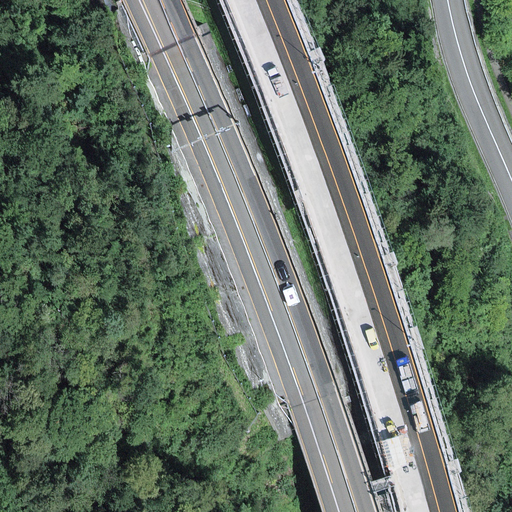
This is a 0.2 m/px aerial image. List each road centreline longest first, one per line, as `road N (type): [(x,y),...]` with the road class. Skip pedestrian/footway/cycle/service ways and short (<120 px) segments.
road 1 (motorway): [(158,0),(281,290),(356,511)]
road 2 (motorway): [(426,511),(347,255),(253,0)]
road 3 (tertiary): [(447,0),(462,63),(511,183)]
